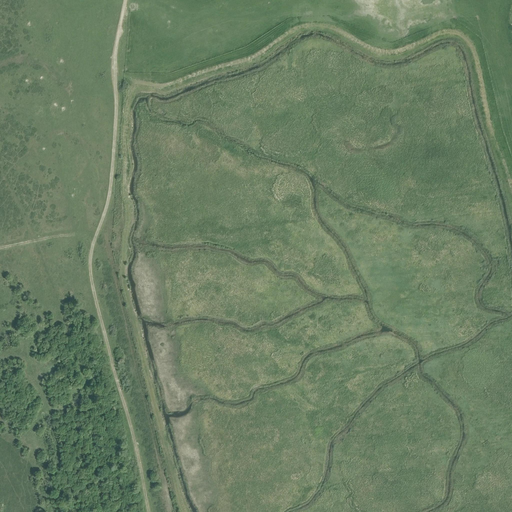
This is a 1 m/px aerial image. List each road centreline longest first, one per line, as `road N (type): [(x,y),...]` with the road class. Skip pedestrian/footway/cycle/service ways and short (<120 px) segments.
road 1 (track): [(122,0),(112,197),(90,250),(148,511)]
road 2 (track): [(102,511),(89,414),(34,240),(0,169)]
